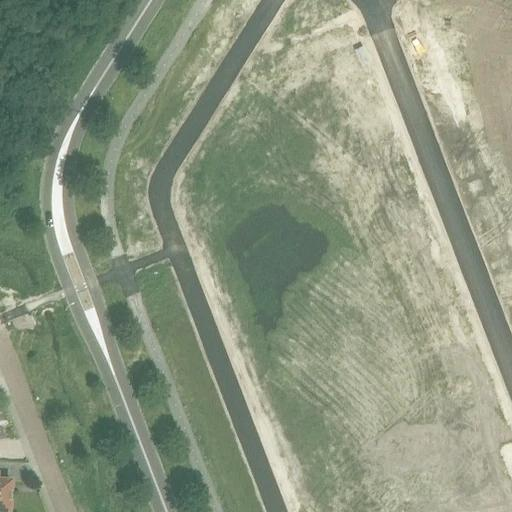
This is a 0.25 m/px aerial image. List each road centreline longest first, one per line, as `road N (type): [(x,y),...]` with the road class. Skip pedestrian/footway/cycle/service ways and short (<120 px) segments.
road 1 (residential): [(275,0),(169,173),(164,204),(277,511)]
road 2 (tertiary): [(165,511),(79,287),(57,204),(73,121),(151,0)]
road 3 (residential): [(368,0),(511,381)]
road 4 (residential): [(64,511),(0,340)]
